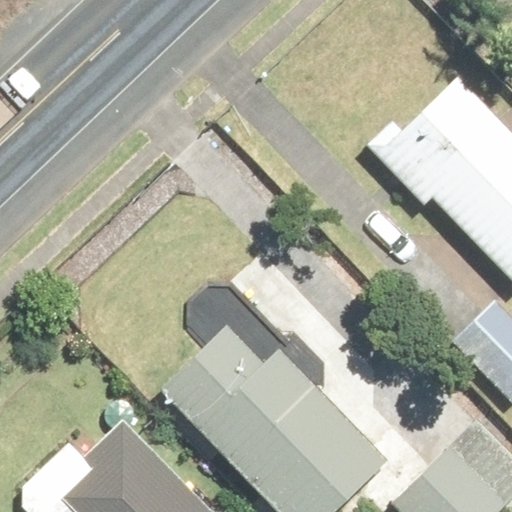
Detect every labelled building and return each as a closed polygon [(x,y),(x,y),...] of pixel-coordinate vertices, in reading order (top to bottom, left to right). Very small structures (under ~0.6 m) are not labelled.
[(511,131),(456,76),(379,154),(511,284),(511,131)] [(511,309),(503,301),(454,350),(511,408),(511,309)] [(241,320),(159,398),(269,511),(341,511),(386,470),(241,320)] [(511,511),(511,452),(482,424),(398,510),(399,511),(511,511)] [(196,511),(122,435),(48,506),(53,511),(196,511)]
